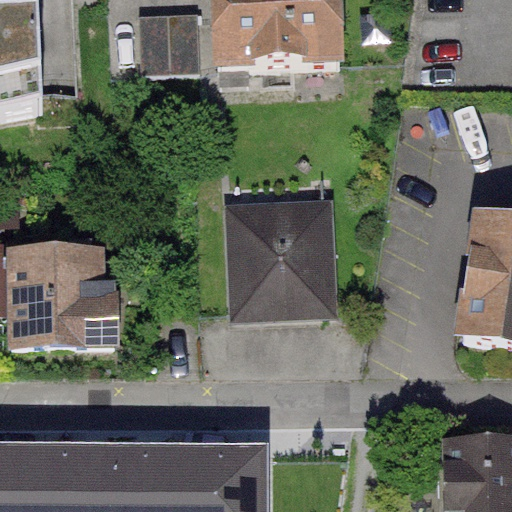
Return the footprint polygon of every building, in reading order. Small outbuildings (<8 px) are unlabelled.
[(0,0),(0,127),(47,119),(43,0),(0,0)] [(338,0),(207,0),(210,70),(342,64),(338,0)] [(200,18),(141,19),(142,83),(201,82),(200,18)] [(339,204),(224,208),(228,324),(343,320),(339,204)] [(511,221),(474,216),(456,345),(511,352),(511,221)] [(13,249),(13,355),(132,354),(132,248),(13,249)] [(511,511),(511,439),(451,441),(452,511),(511,511)] [(284,511),(283,441),(165,444),(166,511),(284,511)] [(99,511),(98,449),(0,451),(0,511),(99,511)]
